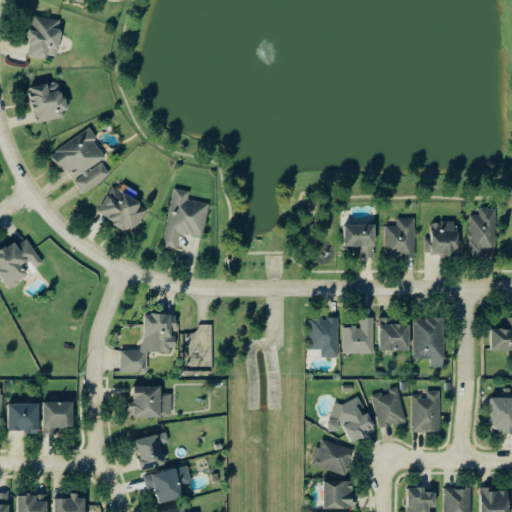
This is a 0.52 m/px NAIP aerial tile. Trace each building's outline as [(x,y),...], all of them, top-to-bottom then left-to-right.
[(29,58),(50,60),(50,56),(60,57),(65,20),(35,16),(29,58)] [(70,116),(65,91),(51,94),(50,85),(30,89),(38,123),(70,116)] [(54,153),(82,196),(112,177),(102,161),(107,158),(90,130),(54,153)] [(99,216),(136,234),(149,208),(112,189),(99,216)] [(209,204),(189,201),(191,192),(174,189),(164,248),(179,251),(181,235),(204,238),(209,204)] [(496,254),(497,209),(480,209),(480,216),(471,216),(470,254),(496,254)] [(415,219),(397,219),(398,227),(386,227),(386,260),(416,259),(415,219)] [(432,240),(425,240),(425,255),(444,255),(444,258),(461,258),(460,231),(455,231),(455,223),(431,223),(432,240)] [(376,225),(345,226),(346,248),(361,248),(361,260),(377,259),(376,225)] [(45,264),(27,240),(19,246),(16,241),(0,252),(0,273),(11,289),(45,264)] [(121,373),(148,373),(148,352),(177,353),(178,316),(145,316),(145,351),(121,351),(121,373)] [(375,319),(361,319),(361,328),(344,328),(344,354),(375,355),(375,319)] [(381,352),(411,352),(412,326),(390,325),(390,319),(381,319),(381,352)] [(445,319),(415,320),(415,360),(431,360),(432,369),(446,368),(445,319)] [(309,351),(322,351),(322,359),(340,358),(340,320),(309,320),(309,351)] [(511,351),(511,326),(511,331),(493,330),(493,351),(511,351)] [(172,396),(162,396),(162,388),(133,388),(134,419),(172,418),(172,396)] [(407,423),(398,388),(389,390),(390,393),(372,397),(381,430),(407,423)] [(441,392),(425,392),(425,396),(412,396),(413,433),(441,432),(441,392)] [(331,434),(346,428),(352,443),(376,434),(361,397),(332,409),(336,420),(327,423),(331,434)] [(511,398),(491,399),(493,434),(511,433),(511,398)] [(75,404),(45,403),(44,436),(57,436),(57,429),(74,429),(75,404)] [(41,405),(10,405),(10,433),(41,434),(41,405)] [(175,461),(169,434),(136,441),(142,468),(175,461)] [(356,451),(321,440),(312,466),(347,477),(356,451)] [(160,504),(186,498),(184,489),(193,487),(189,467),(144,477),(147,491),(156,488),(160,504)] [(325,510),(355,510),(355,483),(325,482),(325,510)] [(438,509),(437,494),(426,494),(426,489),(409,489),(409,511),(433,511),(434,509),(438,509)] [(482,511),(510,511),(510,492),(490,493),(490,489),(482,489),(482,511)] [(444,511),(472,511),(472,490),(445,490),(444,511)] [(0,511),(10,511),(11,495),(0,494),(0,511)] [(86,511),(87,499),(79,499),(79,495),(72,495),(72,500),(56,500),(56,511),(86,511)] [(49,511),(49,503),(38,503),(38,497),(19,497),(19,511),(49,511)]
